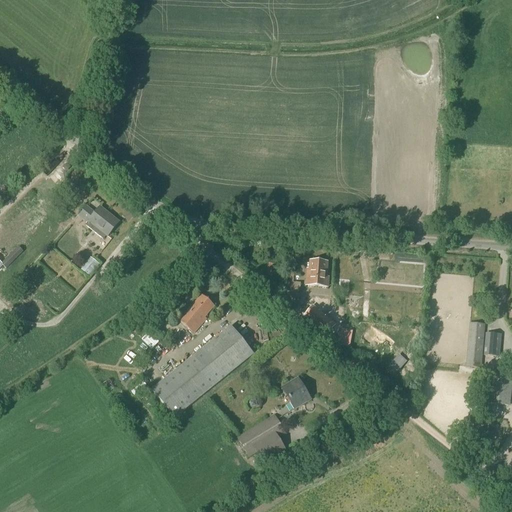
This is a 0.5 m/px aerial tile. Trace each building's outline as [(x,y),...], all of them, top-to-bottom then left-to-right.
[(94,214),(86,208),(79,216),(87,223),(85,226),(103,241),(106,237),(107,237),(119,223),(99,208),(94,214)] [(37,219),(31,212),(15,228),(22,234),(37,219)] [(0,262),(0,269),(3,267),(6,270),(23,252),(18,247),(1,264),(0,262)] [(326,279),(326,264),(310,263),(309,277),(307,277),(307,286),(327,287),(327,279),(326,279)] [(299,298),(300,284),(293,283),(294,276),(285,276),(284,298),(299,298)] [(214,308),(201,296),(191,307),(190,306),(177,320),(193,334),(206,320),(204,318),(214,308)] [(340,330),(343,310),(330,308),(331,300),(306,297),(305,312),(310,312),(309,316),(318,317),(317,328),(340,330)] [(481,369),(484,326),(469,324),(466,367),(481,369)] [(174,419),(253,356),(231,327),(151,391),(174,419)] [(342,349),(354,350),(356,332),(345,330),(342,349)] [(156,351),(163,344),(154,334),(146,341),(156,351)] [(499,358),(501,335),(485,334),(483,357),(499,358)] [(143,348),(142,353),(154,356),(156,351),(143,348)] [(398,356),(390,366),(397,372),(406,363),(398,356)] [(507,407),(511,373),(492,371),(487,404),(507,407)] [(118,373),(111,376),(114,383),(120,381),(118,373)] [(294,411),(311,401),(298,379),(281,389),(294,411)] [(110,386),(112,391),(122,387),(121,382),(110,386)] [(147,383),(135,392),(139,397),(151,388),(147,383)] [(263,465),(286,452),(279,440),(286,436),(274,416),(237,439),(249,458),(256,454),(263,465)]
